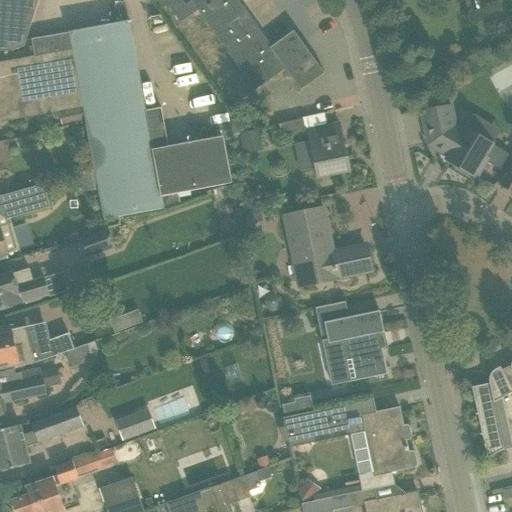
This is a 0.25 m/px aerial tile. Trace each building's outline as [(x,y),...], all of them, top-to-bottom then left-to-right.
[(0,0),(0,50),(12,51),(24,47),(38,0),(0,0)] [(198,10),(192,1),(185,5),(180,0),(164,0),(175,15),(180,23),(198,10)] [(193,0),(192,0),(191,0),(192,1),(198,10),(255,90),(256,89),(255,88),(282,70),(284,68),(301,91),(325,74),(294,31),(270,48),(236,0),(193,0)] [(164,208),(153,150),(146,111),(129,23),(130,23),(130,21),(126,22),(128,27),(73,38),(84,106),(105,219),(163,208),(164,208)] [(31,39),(35,57),(0,63),(0,121),(84,106),(73,38),(72,32),(31,39)] [(511,61),(497,67),(504,85),(511,81),(511,61)] [(485,157),(493,145),(465,128),(463,131),(455,127),(451,106),(421,112),(429,146),(441,153),(442,152),(449,156),(446,160),(474,177),(475,174),(478,175),(488,159),(485,157)] [(61,125),(86,120),(84,109),(59,113),(61,125)] [(232,183),(223,137),(169,147),(161,109),(146,111),(153,150),(164,208),(180,202),(179,194),(232,183)] [(281,136),(304,131),(302,119),(278,124),(281,136)] [(318,178),(349,171),(339,124),(308,130),(318,178)] [(259,131),(239,134),(243,154),(263,150),(259,131)] [(511,166),(501,186),(511,192),(511,166)] [(0,196),(0,215),(6,213),(8,219),(50,207),(43,184),(29,188),(0,196)] [(338,278),(371,271),(365,246),(332,253),(323,209),(285,217),(300,287),(338,279),(338,278)] [(255,224),(263,222),(261,214),(245,218),(246,224),(248,232),(248,234),(256,232),(255,224)] [(24,218),(11,222),(18,244),(31,240),(24,218)] [(12,226),(0,229),(0,256),(19,251),(12,226)] [(84,259),(115,248),(109,230),(77,242),(84,259)] [(33,279),(30,269),(0,277),(0,309),(49,295),(44,276),(33,279)] [(266,308),(271,312),(279,311),(283,305),(282,298),(276,294),(269,295),(265,301),(266,308)] [(138,310),(124,316),(129,328),(143,323),(138,310)] [(347,382),(387,374),(378,333),(384,332),(379,312),(325,323),(330,344),(339,342),(347,382)] [(0,372),(15,368),(41,361),(67,351),(62,336),(43,343),(44,347),(33,350),(29,327),(12,331),(11,327),(0,329),(0,372)] [(247,341),(244,332),(236,335),(238,344),(247,341)] [(86,344),(67,351),(72,366),(84,362),(89,352),(86,344)] [(511,380),(506,368),(502,370),(500,367),(495,370),(493,372),(492,373),(491,375),(490,376),(489,378),(489,380),(489,382),(490,384),(472,387),(476,407),(476,415),(478,415),(480,427),(480,435),(482,435),(487,458),(488,458),(505,449),(511,447),(511,380)] [(0,416),(6,415),(4,403),(46,395),(40,369),(16,374),(15,368),(0,372),(0,416)] [(282,442),(288,441),(289,448),(350,435),(359,475),(361,485),(319,493),(320,499),(347,494),(348,493),(374,488),(394,484),(392,472),(412,468),(416,467),(417,465),(415,453),(412,451),(409,452),(400,408),(376,412),(373,399),(298,415),(285,417),(283,418),(285,427),(279,428),(282,442)] [(285,417),(298,415),(295,402),(282,405),(285,417)] [(20,426),(0,431),(0,472),(31,465),(26,448),(84,426),(77,407),(31,424),(34,432),(23,436),(20,426)] [(144,434),(137,414),(115,421),(123,442),(144,434)] [(141,440),(149,466),(169,460),(161,434),(141,440)] [(57,487),(79,479),(78,476),(98,469),(98,471),(117,464),(111,449),(72,461),(54,468),(57,476),(52,478),(53,481),(27,489),(29,497),(22,500),(22,498),(20,499),(20,500),(12,503),(15,511),(64,511),(65,511),(57,487)] [(256,460),(260,470),(271,466),(267,456),(256,460)] [(268,468),(167,503),(170,511),(225,511),(227,509),(226,505),(259,493),(264,485),(263,481),(272,478),(268,468)] [(133,477),(100,489),(108,510),(140,498),(133,477)] [(316,494),(303,484),(299,489),(301,500),(311,500),(313,498),(316,494)] [(374,488),(348,493),(347,494),(350,508),(365,504),(366,511),(421,511),(417,492),(377,500),(374,488)] [(301,503),(302,510),(302,511),(331,511),(350,508),(347,494),(320,499),(301,503)]
